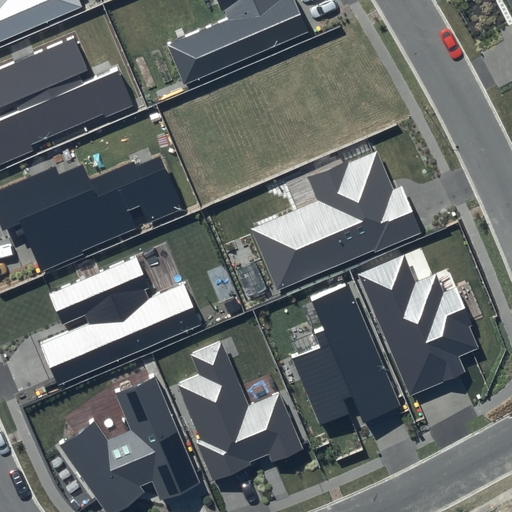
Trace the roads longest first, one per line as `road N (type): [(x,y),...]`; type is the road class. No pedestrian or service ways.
road 1 (residential): [(403,0),(511,214)]
road 2 (residential): [(376,511),(511,440)]
